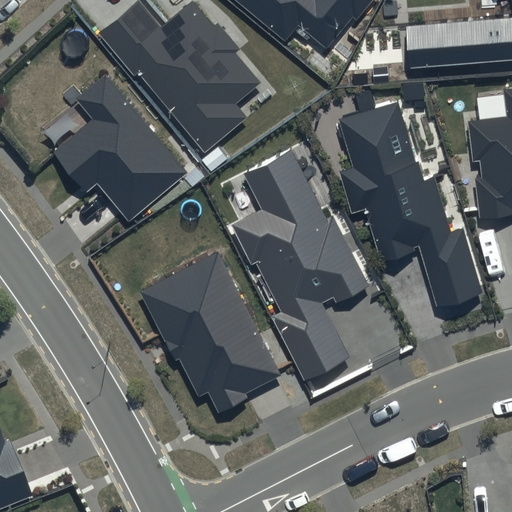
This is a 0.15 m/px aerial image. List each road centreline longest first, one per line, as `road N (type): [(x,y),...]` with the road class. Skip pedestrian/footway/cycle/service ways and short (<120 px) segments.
road 1 (residential): [(221,511),(433,405),(511,377)]
road 2 (tertiary): [(0,240),(84,367),(164,511)]
